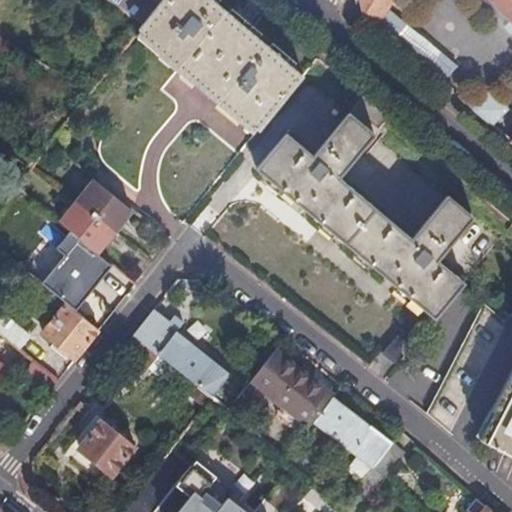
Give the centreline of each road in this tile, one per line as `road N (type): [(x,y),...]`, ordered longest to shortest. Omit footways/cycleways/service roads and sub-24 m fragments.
road 1 (residential): [(511,507),(185,248),(0,481)]
road 2 (residential): [(511,182),(311,14)]
